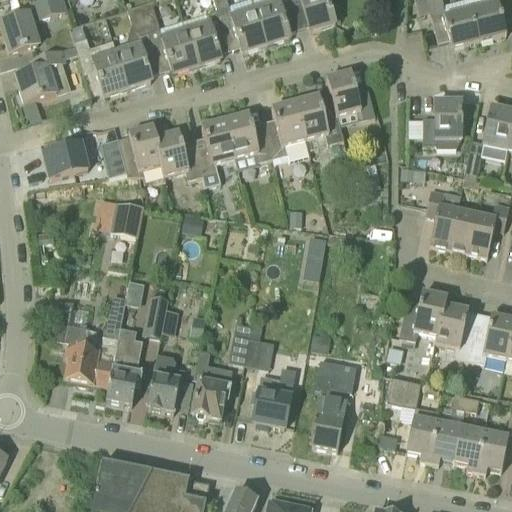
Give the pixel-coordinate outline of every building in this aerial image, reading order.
[(0,31),(9,59),(38,50),(30,28),(65,17),(59,0),(56,0),(29,9),(33,18),(0,28),(0,31)] [(211,0),(216,16),(217,16),(223,37),(233,33),(241,58),(265,51),(254,15),(232,22),(224,0),(211,0)] [(286,0),(275,0),(278,8),(254,15),(265,51),(289,43),(282,20),(292,17),(286,0)] [(286,0),(292,17),(302,13),(310,37),(334,29),(325,0),(286,0)] [(424,0),(430,21),(442,18),(451,54),(478,48),(470,15),(467,4),(442,10),(439,0),(424,0)] [(139,12),(147,38),(150,47),(161,44),(172,80),(196,72),(185,37),(162,44),(151,8),(139,12)] [(470,15),(478,48),(505,41),(497,8),(470,15)] [(135,42),(147,38),(139,12),(127,16),(135,42)] [(204,20),(204,21),(207,30),(185,37),(196,72),(220,65),(212,40),(223,37),(217,16),(216,16),(204,20)] [(116,58),(112,47),(89,54),(86,45),(74,49),(75,51),(77,60),(82,75),(94,72),(103,101),(127,94),(116,58)] [(75,51),(60,56),(62,64),(77,60),(75,51)] [(140,51),(116,58),(127,94),(151,86),(140,51)] [(30,65),(33,77),(14,83),(23,110),(68,96),(60,70),(64,68),(62,64),(60,56),(30,65)] [(326,84),(331,103),(332,110),(336,123),(337,122),(356,117),(358,127),(375,123),(365,87),(364,87),(365,90),(354,93),(350,78),(326,84)] [(343,146),(339,132),(337,122),(336,123),(332,110),(331,103),(319,106),(318,102),(294,108),(307,156),(343,146)] [(422,151),(435,152),(436,154),(455,154),(460,146),(460,107),(434,108),(434,124),(422,124),(422,151)] [(266,142),(272,165),(287,161),(289,166),(308,161),(307,156),(294,108),(271,114),(277,139),(266,142)] [(507,156),(511,132),(511,117),(490,113),(483,151),(507,156)] [(248,119),(224,126),(234,164),(254,159),(257,169),(272,165),(266,142),(255,145),(248,119)] [(207,157),(196,160),(202,183),(205,193),(220,189),(215,169),(234,164),(224,126),(201,132),(207,157)] [(142,176),(160,171),(161,171),(154,144),(155,143),(152,132),(128,138),(134,164),(123,167),(127,182),(143,182),(142,176)] [(178,138),(155,143),(154,144),(161,171),(160,171),(163,183),(184,177),(187,187),(202,183),(196,160),(184,163),(178,138)] [(87,176),(85,169),(80,150),(42,159),(48,185),(87,176)] [(104,161),(109,183),(126,181),(120,157),(104,161)] [(463,184),(464,184),(475,187),(481,160),(468,157),(463,184)] [(480,188),(475,187),(464,184),(462,192),(478,195),(480,188)] [(431,196),(426,215),(425,222),(435,224),(429,252),(448,257),(457,217),(460,203),(431,196)] [(67,230),(121,240),(137,242),(142,213),(70,203),(67,230)] [(476,221),(467,261),(487,265),(493,236),(503,238),(508,213),(495,210),(492,224),(476,221)] [(467,261),(476,221),(457,217),(448,257),(467,261)] [(108,394),(119,339),(131,275),(137,242),(121,240),(115,273),(118,273),(104,342),(97,340),(98,337),(80,334),(80,333),(69,331),(73,309),(49,308),(48,346),(68,350),(65,364),(69,365),(65,386),(108,394)] [(142,312),(146,289),(130,286),(126,308),(142,312)] [(422,298),(419,310),(407,307),(399,344),(415,348),(417,338),(436,342),(437,343),(444,311),(445,311),(446,304),(422,298)] [(145,341),(160,344),(167,306),(152,303),(145,341)] [(465,328),(468,316),(445,311),(444,311),(437,343),(436,342),(434,350),(455,355),(453,364),(468,368),(477,330),(465,328)] [(189,341),(202,344),(206,323),(193,321),(189,341)] [(477,330),(468,368),(484,371),(486,361),(506,366),(511,337),(511,325),(490,321),(488,333),(477,330)] [(243,371),(247,345),(250,333),(235,330),(233,343),(232,343),(228,368),(243,371)] [(129,377),(136,342),(119,339),(108,394),(106,407),(131,412),(135,392),(139,392),(142,379),(129,377)] [(263,348),(247,345),(243,371),(258,374),(263,348)] [(191,422),(219,427),(223,407),(226,407),(230,385),(205,380),(209,360),(199,358),(194,387),(198,388),(191,422)] [(172,363),(157,360),(146,415),(173,420),(180,386),(182,387),(185,375),(175,373),(175,370),(172,363)] [(282,376),(280,385),(261,382),(252,428),(284,434),(295,379),(282,376)] [(343,407),(347,382),(324,378),(310,452),(336,457),(346,408),(343,407)] [(403,413),(408,388),(391,385),(386,409),(403,413)] [(419,468),(428,470),(437,428),(439,418),(416,414),(420,391),(408,388),(403,413),(414,415),(405,459),(420,462),(419,468)] [(451,414),(464,416),(466,404),(454,401),(451,414)] [(479,406),(466,404),(464,416),(476,419),(479,406)] [(439,466),(453,468),(460,433),(437,428),(428,470),(438,472),(439,466)] [(466,477),(475,479),(484,438),(460,433),(453,468),(467,471),(466,477)] [(508,442),(484,438),(475,479),(485,481),(486,475),(501,478),(508,442)] [(205,511),(206,510),(184,506),(188,486),(111,470),(101,468),(92,511),(205,511)] [(227,511),(254,511),(256,507),(254,506),(253,503),(246,500),(244,502),(234,497),(227,511)]
